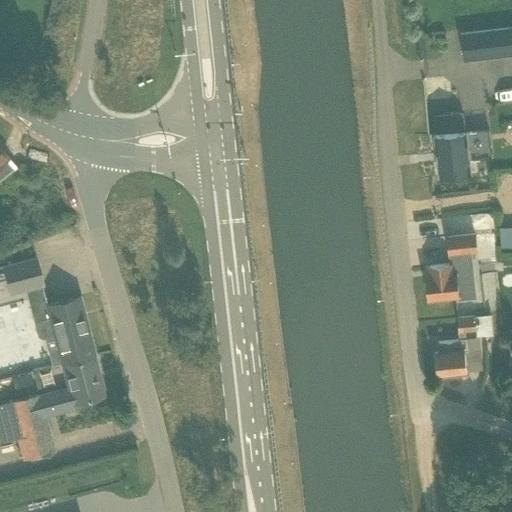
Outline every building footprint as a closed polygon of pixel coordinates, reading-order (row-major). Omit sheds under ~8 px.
[(511,26),(504,28),(460,33),(464,60),(511,53),(511,26)] [(462,112),(432,116),(434,135),(439,175),(472,171),(470,159),(467,131),(465,131),(462,112)] [(488,129),(467,131),(470,159),(490,157),(488,129)] [(0,165),(10,158),(0,146),(0,165)] [(462,219),(444,220),(444,231),(463,231),(462,219)] [(511,225),(500,226),(501,248),(511,247),(511,225)] [(474,234),(447,237),(449,254),(476,251),(474,234)] [(431,276),(426,276),(429,298),(449,296),(457,295),(457,299),(475,297),(470,252),(449,254),(450,263),(430,265),(431,276)] [(25,289),(41,285),(44,284),(37,255),(1,264),(8,293),(25,289)] [(41,285),(25,289),(33,323),(50,318),(47,305),(41,285)] [(61,362),(95,354),(80,296),(47,305),(50,318),(33,323),(37,336),(41,338),(44,337),(51,365),(61,362)] [(435,352),(437,374),(467,371),(468,371),(466,353),(468,353),(466,338),(466,330),(476,329),(477,335),(494,333),(492,314),(487,314),(457,317),(459,339),(438,341),(439,352),(435,352)] [(67,387),(39,394),(44,414),(72,406),(71,403),(105,394),(95,354),(61,362),(67,387)] [(54,450),(44,414),(39,394),(39,392),(7,401),(16,437),(22,459),(54,450)] [(0,441),(16,437),(7,401),(0,402),(0,441)]
